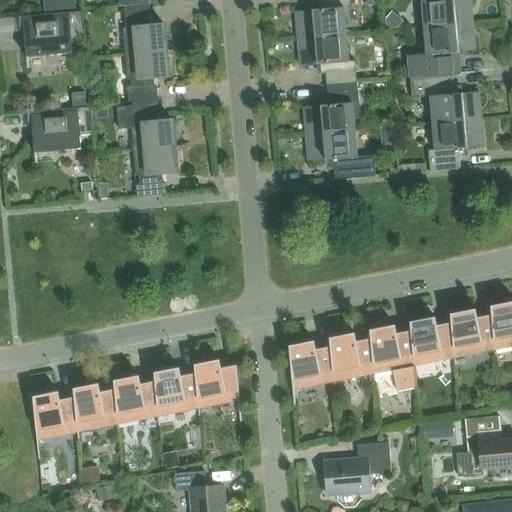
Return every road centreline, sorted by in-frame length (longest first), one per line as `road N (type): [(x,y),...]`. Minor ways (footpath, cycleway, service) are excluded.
road 1 (residential): [(261,313),(231,0)]
road 2 (residential): [(0,362),(261,313)]
road 3 (residential): [(261,313),(511,265)]
road 4 (residential): [(277,511),(261,313)]
